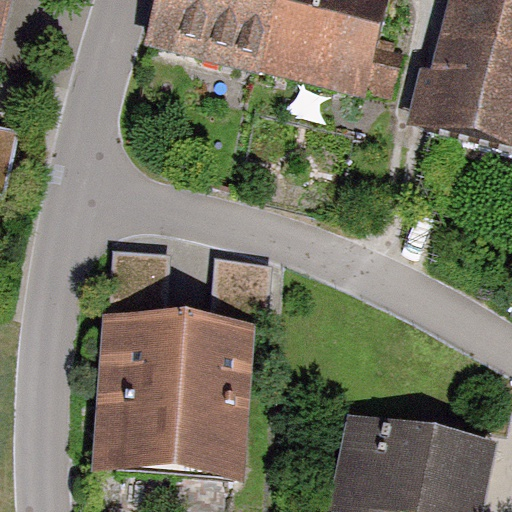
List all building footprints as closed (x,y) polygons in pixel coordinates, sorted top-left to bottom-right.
[(0,0),(0,77),(15,0),(0,0)] [(163,0),(150,58),(258,83),(277,0),(163,0)] [(277,0),(258,83),(366,109),(391,0),(277,0)] [(511,164),(511,0),(451,0),(418,144),(511,164)] [(176,309),(172,251),(115,255),(119,313),(176,309)] [(218,309),(268,319),(278,264),(228,255),(218,309)] [(245,495),(254,338),(110,329),(100,487),(245,495)] [(485,511),(497,458),(355,428),(336,511),(485,511)]
